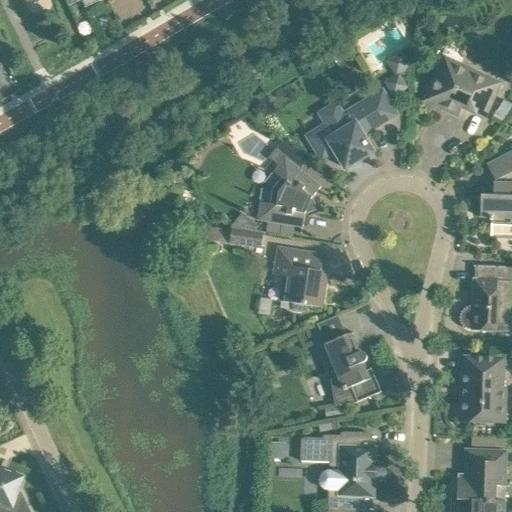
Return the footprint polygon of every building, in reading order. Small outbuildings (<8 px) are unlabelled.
[(395,75),(384,82),(393,97),(408,87),(411,67),(402,52),(386,61),(395,75)] [(484,117),(493,99),(499,84),(445,59),(434,82),(426,101),(457,115),(462,106),(484,117)] [(309,136),(322,159),(335,151),(346,168),(373,152),(363,135),(396,115),(382,92),(343,115),(337,104),(321,114),(327,125),(309,136)] [(511,234),(511,151),(504,156),(511,171),(495,180),(496,181),(496,183),(494,183),(494,196),(482,195),(481,217),(490,218),(490,220),(491,220),(491,233),(511,234)] [(312,198),(321,187),(286,159),(275,173),(282,179),(273,190),(271,204),(261,203),(258,220),(303,227),(305,214),(317,209),(312,198)] [(231,228),(257,231),(258,226),(242,214),(231,226),(231,228)] [(214,227),(193,223),(191,234),(206,237),(206,236),(213,237),(214,227)] [(265,232),(257,231),(231,228),(229,244),(263,249),(265,232)] [(323,308),(327,283),(321,282),(322,272),(321,271),(323,255),(278,248),(274,275),(285,276),(281,301),(293,304),(292,310),(308,312),(309,306),(323,308)] [(511,267),(498,267),(478,266),(478,280),(474,279),(473,297),(477,298),(477,306),(472,306),(470,306),(469,306),(467,307),(465,308),(464,309),(463,310),(462,312),(461,314),(460,316),(460,318),(460,320),(461,322),(461,323),(462,325),(464,327),(465,328),(466,329),(469,330),(471,331),(511,332),(511,267)] [(351,333),(344,336),(340,327),(316,337),(322,350),(326,348),(338,376),(331,379),(336,406),(357,403),(382,392),(372,368),(366,371),(363,363),(364,363),(365,362),(366,361),(366,360),(366,359),(366,357),(366,356),(365,356),(365,355),(364,354),(363,354),(363,353),(362,353),(360,353),(351,333)] [(504,359),(485,358),(465,358),(465,374),(462,374),(460,421),(504,423),(505,390),(502,390),(504,359)] [(259,374),(264,369),(262,362),(254,361),(250,366),(252,374),(259,374)] [(342,406),(325,409),(326,418),(344,415),(342,406)] [(368,433),(351,432),(341,432),(341,436),(323,435),(322,439),(302,438),(301,461),(330,463),(329,470),(327,471),(325,471),(323,472),(321,473),(320,475),(319,477),(318,479),(318,482),(318,483),(318,484),(318,486),(319,487),(321,489),(322,491),(324,492),(326,492),(328,493),(328,509),(328,510),(328,511),(329,511),(368,511),(369,511),(369,497),(374,497),(375,483),(376,483),(378,483),(379,482),(381,481),(383,480),(384,478),(385,477),(386,475),(386,473),(386,471),(386,470),(385,468),(384,466),(382,464),(380,463),(378,462),(376,462),(376,447),(371,447),(371,436),(371,435),(370,434),(368,433)] [(507,451),(486,450),(466,450),(465,484),(458,483),(457,499),(453,499),(452,511),(504,511),(505,501),(493,500),(494,486),(506,486),(507,451)] [(24,477),(1,468),(0,468),(0,508),(1,511),(31,511),(22,493),(19,492),(24,477)]
